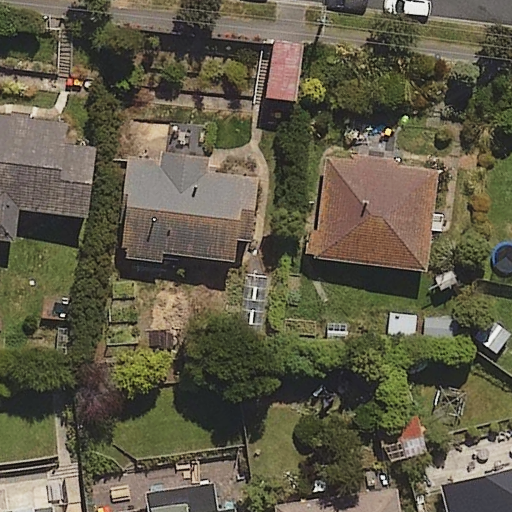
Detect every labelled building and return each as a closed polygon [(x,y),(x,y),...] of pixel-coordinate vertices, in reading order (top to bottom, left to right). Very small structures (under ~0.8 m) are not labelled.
[(69,123),(0,116),(0,242),(18,244),(21,213),(91,220),(97,149),(66,146),(69,123)] [(441,171),(330,158),(318,261),(428,274),(441,171)] [(125,256),(133,256),(132,263),(165,265),(165,258),(239,262),(240,240),(256,240),(260,179),(209,176),(210,163),(131,159),(125,256)] [(511,330),(481,313),(468,337),(500,356),(511,334),(511,330)] [(511,511),(511,474),(446,490),(451,511),(511,511)] [(249,511),(245,480),(148,492),(151,511),(249,511)] [(278,506),(279,511),(401,511),(399,492),(278,506)]
